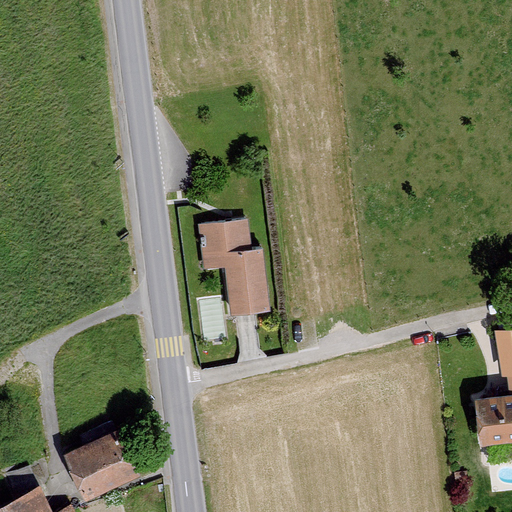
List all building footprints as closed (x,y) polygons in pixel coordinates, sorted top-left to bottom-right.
[(240,216),(194,221),(200,265),(215,264),(221,310),(259,305),(252,243),(244,244),(240,216)] [(511,322),(487,327),(494,370),(511,367),(511,322)] [(511,389),(511,388),(462,395),(468,440),(511,433),(511,389)] [(117,435),(68,458),(86,497),(135,474),(117,435)] [(46,511),(37,492),(0,509),(0,511),(73,511),(72,509),(65,511),(46,511)]
